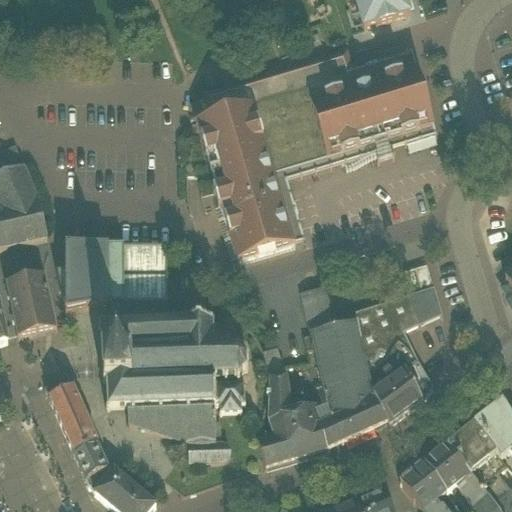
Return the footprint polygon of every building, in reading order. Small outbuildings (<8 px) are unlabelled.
[(353,0),(363,32),(409,18),(403,0),(353,0)] [(309,39),(313,49),(321,45),(317,36),(309,39)] [(221,211),(237,265),(295,248),(276,185),(274,178),(333,160),(332,157),(342,153),(343,157),(390,144),(389,140),(400,137),(401,140),(434,131),(417,72),(416,72),(412,58),(352,75),(325,84),(318,63),(204,97),(211,121),(196,126),(210,176),(215,192),(213,193),(213,195),(217,209),(218,212),(221,211)] [(0,155),(0,168),(19,161),(15,150),(0,155)] [(0,253),(47,243),(39,207),(24,171),(0,180),(0,253)] [(108,250),(108,252),(108,308),(122,308),(122,310),(167,310),(167,251),(124,252),(124,250),(108,250)] [(65,252),(65,275),(56,277),(65,319),(108,310),(108,308),(108,252),(65,252)] [(403,275),(410,298),(434,291),(426,268),(403,275)] [(17,343),(33,340),(31,333),(55,327),(45,280),(6,288),(17,343)] [(511,310),(511,293),(507,287),(502,290),(508,299),(507,303),(511,310)] [(301,297),(311,336),(334,330),(325,291),(301,297)] [(408,299),(421,328),(442,318),(434,291),(410,298),(408,299)] [(354,316),(356,325),(372,397),(406,373),(424,405),(433,391),(418,365),(408,370),(405,363),(415,358),(404,335),(421,328),(408,299),(354,316)] [(189,469),(221,468),(224,467),(227,465),(229,461),(229,458),(228,454),(226,451),(224,449),(220,448),(215,448),(215,425),(216,425),(216,420),(215,420),(214,410),(216,412),(217,411),(220,411),(221,417),(219,419),(221,420),(223,419),(239,418),(241,420),(243,418),(241,416),(240,410),(242,410),(244,412),(246,410),(244,408),(243,392),(245,390),(243,388),(242,391),(237,391),(237,387),(240,385),(239,382),(244,376),(247,378),(249,374),(246,373),(246,365),(249,364),(247,360),(245,362),(239,356),(240,352),(237,351),(236,354),(227,355),(227,343),(229,341),(227,338),(225,341),(218,341),(218,334),(219,333),(212,327),(210,329),(187,330),(184,328),(182,330),(161,331),(160,326),(157,327),(157,331),(150,331),(149,325),(139,325),(140,331),(133,332),(133,327),(129,328),(129,332),(103,333),(100,330),(98,332),(101,335),(103,387),(107,387),(108,411),(106,414),(108,416),(111,413),(127,413),(128,431),(188,449),(189,469)] [(311,336),(311,339),(314,352),(328,410),(329,413),(332,423),(376,404),(372,397),(356,325),(334,330),(311,336)] [(57,334),(55,327),(31,333),(33,340),(57,334)] [(307,354),(314,352),(311,339),(304,341),(307,354)] [(263,371),(266,383),(270,383),(270,382),(286,380),(276,352),(261,356),(263,359),(263,371)] [(408,370),(418,365),(415,358),(405,363),(408,370)] [(372,397),(376,404),(387,427),(389,431),(424,405),(406,373),(372,397)] [(258,445),(266,472),(327,454),(319,428),(315,415),(314,412),(313,411),(291,417),(286,380),(270,382),(270,383),(269,423),(275,441),(258,445)] [(49,403),(75,460),(98,449),(72,392),(68,383),(45,393),(49,403)] [(376,404),(332,423),(343,447),(387,427),(376,404)] [(477,434),(497,417),(505,411),(502,407),(473,429),(477,434)] [(328,410),(315,415),(319,428),(332,423),(329,413),(328,410)] [(497,417),(477,434),(497,459),(500,464),(510,456),(511,459),(511,423),(506,414),(499,419),(497,417)] [(327,454),(343,447),(332,423),(319,428),(327,454)] [(473,429),(447,450),(470,480),(497,459),(477,434),(473,429)] [(90,493),(108,473),(98,449),(75,460),(86,485),(88,491),(90,493)] [(447,450),(424,468),(447,497),(456,490),(470,480),(447,450)] [(497,459),(470,480),(495,511),(511,511),(511,492),(510,495),(494,475),(503,467),(500,464),(497,459)] [(435,506),(447,497),(424,468),(400,487),(419,511),(442,511),(439,511),(435,506)] [(94,498),(110,511),(154,511),(156,510),(113,474),(94,498)] [(473,511),(495,511),(470,480),(456,490),(473,511)] [(382,494),(355,506),(358,511),(389,511),(382,495),(383,495),(382,494)]
